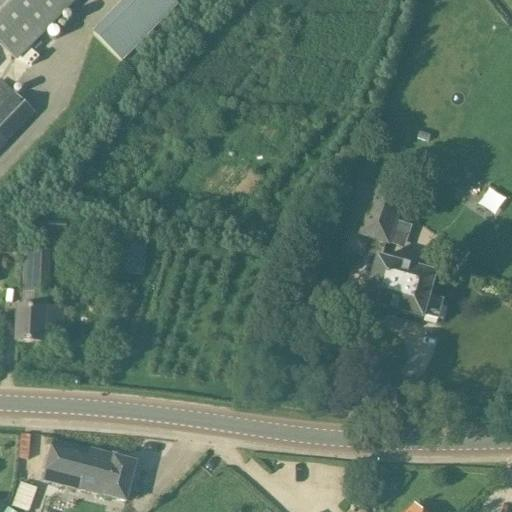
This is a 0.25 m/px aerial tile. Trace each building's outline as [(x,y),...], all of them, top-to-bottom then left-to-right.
[(0,0),(0,46),(14,60),(72,0),(0,0)] [(121,64),(178,6),(171,0),(127,0),(92,36),(121,64)] [(0,81),(0,152),(37,115),(1,81),(0,81)] [(377,183),(359,237),(390,246),(408,193),(377,183)] [(67,219),(40,218),(38,238),(66,238),(67,219)] [(143,276),(147,246),(110,242),(106,272),(143,276)] [(23,293),(22,309),(19,309),(17,343),(44,344),(44,327),(62,328),(63,311),(47,310),(48,296),(49,295),(51,251),(24,249),(22,293),(23,293)] [(423,321),(424,318),(438,322),(444,302),(429,299),(436,276),(378,259),(365,304),(423,321)] [(53,442),(43,481),(123,502),(134,463),(53,442)] [(19,483),(14,505),(31,510),(36,487),(19,483)]
